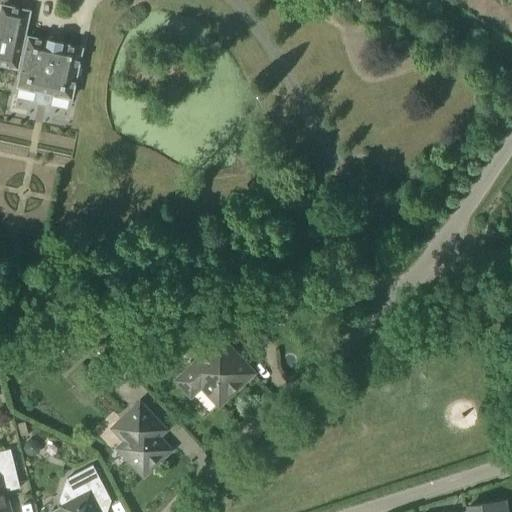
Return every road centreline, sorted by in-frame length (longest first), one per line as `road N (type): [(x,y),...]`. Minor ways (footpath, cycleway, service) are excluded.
road 1 (track): [(402,290),(0,333)]
road 2 (residential): [(171,511),(427,265)]
road 3 (residential): [(355,511),(511,461)]
road 4 (unclassified): [(427,265),(511,140)]
